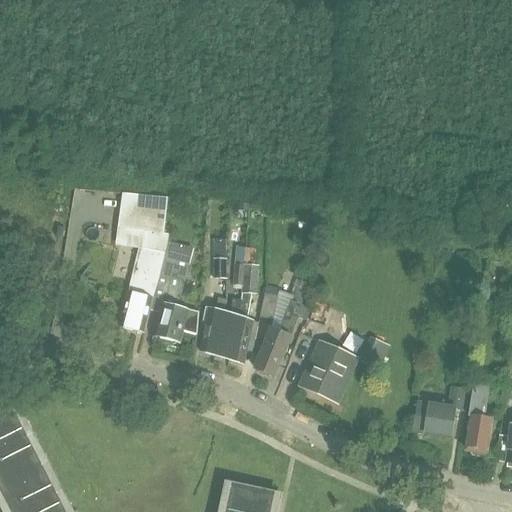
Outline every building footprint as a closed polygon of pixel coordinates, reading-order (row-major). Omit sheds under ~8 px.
[(166,210),(167,198),(122,193),(122,196),(117,230),(147,234),(145,250),(141,250),(131,292),(128,292),(119,327),(144,333),(149,312),(152,299),(151,298),(154,276),(159,276),(165,252),(168,243),(169,237),(164,236),(166,210)] [(238,203),(238,208),(238,211),(248,212),(248,210),(248,204),(238,203)] [(152,299),(149,312),(159,314),(159,317),(160,318),(155,338),(164,340),(167,343),(172,344),(176,343),(179,344),(181,331),(197,336),(199,314),(178,308),(189,265),(177,261),(178,256),(165,252),(159,276),(154,276),(151,298),(152,299)] [(225,280),(226,260),(213,260),(213,280),(225,280)] [(242,301),(241,306),(229,361),(244,366),(247,352),(252,354),(259,324),(246,320),(248,309),(252,295),(257,295),(260,267),(254,266),(244,265),(244,266),(242,287),(242,301)] [(242,287),(244,266),(235,265),(233,286),(242,287)] [(272,330),(256,370),(278,379),(294,337),(292,336),(298,319),(301,320),(304,321),(308,312),(309,294),(306,293),(296,289),(293,297),(295,298),(281,334),(272,330)] [(273,322),(278,298),(264,295),(259,319),(273,322)] [(214,357),(224,313),(227,302),(218,299),(216,311),(206,308),(204,316),(202,323),(206,324),(200,352),(214,357)] [(214,357),(229,361),(241,306),(242,301),(233,300),(229,315),(224,313),(214,357)] [(334,308),(315,302),(308,322),(327,328),(334,308)] [(339,405),(359,360),(319,342),(299,387),(339,405)] [(470,434),(467,452),(470,452),(472,456),(481,457),(483,454),(486,455),(488,455),(491,437),(493,422),(483,420),(485,410),(485,411),(486,403),(489,388),(475,386),(471,408),(472,408),(468,434),(470,434)] [(418,405),(414,432),(452,438),(456,411),(466,412),(469,391),(453,389),(450,410),(418,405)] [(278,511),(282,495),(233,484),(226,511),(64,511),(14,413),(0,415),(0,508),(2,511),(278,511)]
